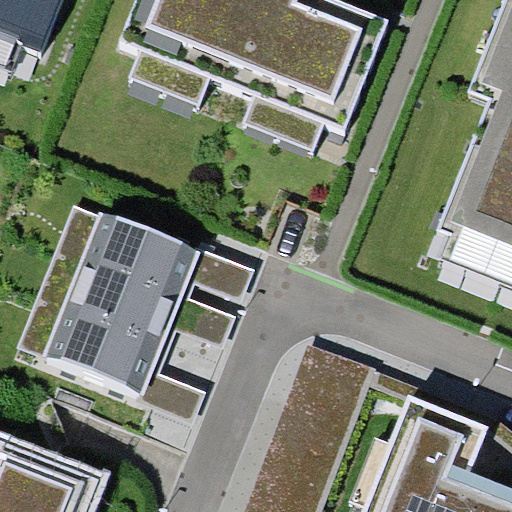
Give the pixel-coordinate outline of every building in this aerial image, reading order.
[(0,0),(0,35),(38,51),(57,0),(0,0)] [(340,0),(134,0),(118,43),(348,129),(390,18),(340,0)] [(511,0),(506,0),(479,70),(502,79),(447,222),(511,247),(511,0)] [(404,389),(358,511),(511,511),(511,482),(485,473),(503,426),(404,389)] [(0,433),(0,511),(73,511),(91,470),(0,433)]
